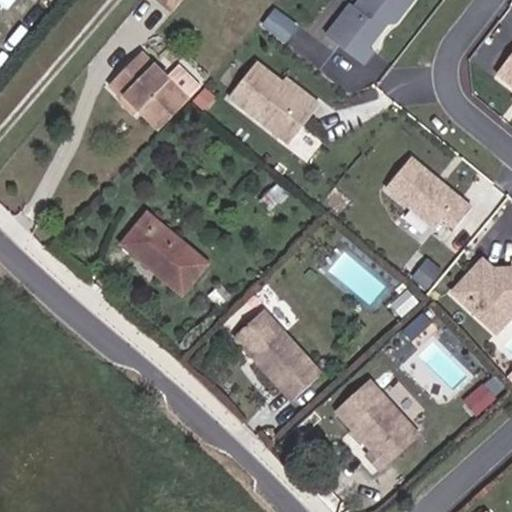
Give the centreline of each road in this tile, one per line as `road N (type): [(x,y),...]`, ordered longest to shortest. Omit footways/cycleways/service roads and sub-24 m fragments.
road 1 (residential): [(0,230),(292,511)]
road 2 (residential): [(499,0),(435,82),(511,143)]
road 3 (residential): [(406,511),(511,427)]
